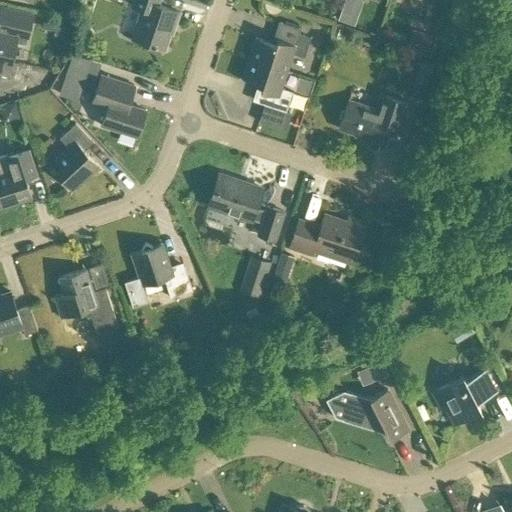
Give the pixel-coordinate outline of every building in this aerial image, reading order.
[(158,0),(133,0),(131,5),(141,8),(131,38),(164,49),(172,25),(174,25),(179,11),(157,4),(158,0)] [(343,0),(338,16),(354,22),(361,0),(343,0)] [(1,8),(0,10),(0,57),(12,60),(16,42),(26,44),(32,16),(1,8)] [(68,39),(71,21),(57,18),(54,37),(68,39)] [(303,56),(310,36),(299,33),(300,28),(279,20),(271,42),(255,37),(248,57),(286,70),(292,52),(303,56)] [(413,29),(407,46),(427,52),(432,35),(413,29)] [(11,61),(12,60),(0,57),(0,73),(14,77),(17,62),(11,61)] [(280,87),(286,70),(248,57),(242,78),(261,84),(260,89),(277,95),(273,106),(285,110),(292,91),(280,87)] [(81,87),(87,71),(69,65),(60,94),(70,97),(74,84),(81,87)] [(135,85),(100,74),(91,103),(106,108),(100,124),(137,136),(146,109),(128,104),(135,85)] [(410,99),(421,103),(423,103),(428,86),(424,85),(415,83),(410,99)] [(408,102),(385,95),(380,110),(348,99),(338,128),(363,136),(362,137),(379,143),(386,122),(399,127),(408,102)] [(288,112),(263,104),(259,115),(284,124),(287,112),(288,112)] [(93,141),(75,122),(59,137),(68,147),(54,159),(64,169),(58,175),(71,190),(98,164),(84,149),(93,141)] [(0,207),(32,197),(26,178),(37,174),(28,148),(8,155),(7,152),(0,154),(0,207)] [(274,239),(283,211),(266,205),(265,210),(253,206),(260,186),(221,174),(210,206),(249,219),(250,218),(261,221),(257,234),(274,239)] [(346,220),(324,213),(320,225),(298,218),(289,246),(312,254),(314,247),(352,260),(351,262),(352,263),(366,222),(348,215),(346,220)] [(138,276),(124,281),(132,306),(147,301),(141,284),(164,277),(170,297),(192,290),(184,265),(172,269),(163,242),(152,245),(145,242),(141,249),(131,252),(138,276)] [(248,264),(240,291),(260,298),(268,270),(248,264)] [(88,308),(95,327),(100,345),(122,338),(105,287),(93,291),(85,267),(58,276),(63,292),(54,295),(61,317),(88,308)] [(264,302),(273,305),(273,304),(277,293),(267,290),(264,302)] [(0,333),(22,326),(24,333),(37,329),(29,304),(16,308),(10,291),(0,294),(0,333)] [(474,305),(482,321),(496,314),(489,297),(474,305)] [(462,312),(444,321),(445,321),(452,336),(470,327),(463,312),(462,312)] [(47,362),(36,366),(38,372),(40,379),(51,376),(49,368),(47,362)] [(497,390),(485,368),(464,379),(462,375),(432,391),(442,410),(446,408),(453,423),(480,409),(476,401),(497,390)] [(369,398),(343,390),(325,398),(335,417),(387,433),(390,438),(407,429),(387,388),(369,398)] [(503,511),(499,503),(484,511),(511,511),(510,511),(503,511)]
